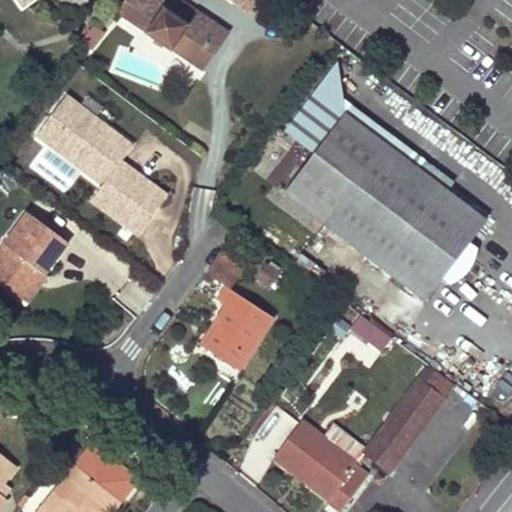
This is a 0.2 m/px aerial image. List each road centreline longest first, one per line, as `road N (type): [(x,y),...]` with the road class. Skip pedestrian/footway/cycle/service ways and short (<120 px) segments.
road 1 (residential): [(227,223),(108,375)]
road 2 (residential): [(198,468),(108,375)]
